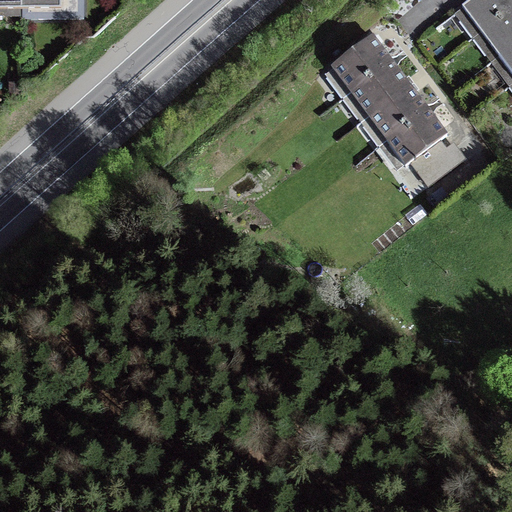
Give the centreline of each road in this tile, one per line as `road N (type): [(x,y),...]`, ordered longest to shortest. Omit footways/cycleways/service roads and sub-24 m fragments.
road 1 (trunk): [(0,217),(246,0)]
road 2 (trunk): [(208,0),(0,185)]
